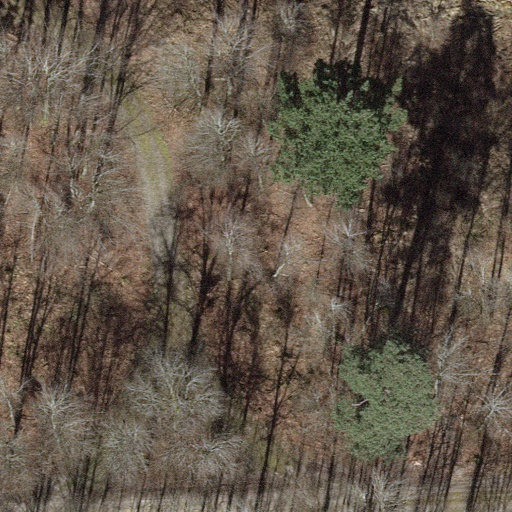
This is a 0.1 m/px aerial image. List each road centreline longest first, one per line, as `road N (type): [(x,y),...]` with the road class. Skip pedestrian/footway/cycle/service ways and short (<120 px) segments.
road 1 (track): [(58,511),(176,359),(142,87),(30,0)]
road 2 (track): [(78,511),(511,492)]
road 3 (track): [(176,359),(318,495)]
